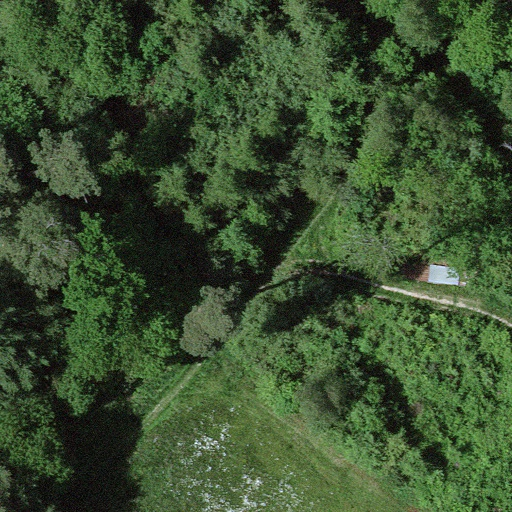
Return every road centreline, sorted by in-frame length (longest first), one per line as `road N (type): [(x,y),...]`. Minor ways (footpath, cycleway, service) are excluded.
road 1 (track): [(53,511),(279,266),(484,0)]
road 2 (track): [(511,325),(436,294),(279,266)]
